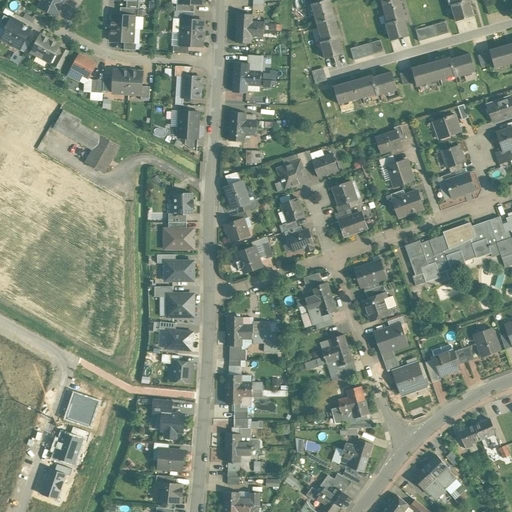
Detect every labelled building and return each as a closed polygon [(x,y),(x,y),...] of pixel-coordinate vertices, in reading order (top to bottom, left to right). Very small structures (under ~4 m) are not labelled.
[(43,0),(40,7),(57,15),(64,0),(43,0)] [(135,0),(136,0),(134,0),(127,0),(127,7),(138,8),(138,0),(135,0)] [(334,0),(327,0),(316,3),(325,39),(340,35),(344,34),(334,0)] [(403,0),(383,0),(389,20),(406,16),(407,15),(403,0)] [(457,0),(454,1),(452,1),(457,18),(476,13),(472,0),(457,0)] [(508,0),(496,0),(486,3),(489,14),(511,8),(508,0)] [(194,4),(180,3),(180,4),(177,4),(176,11),(182,11),(194,12),(195,5),(194,5),(194,4)] [(127,7),(120,7),(120,15),(135,16),(138,17),(138,8),(127,7)] [(194,12),(182,11),(181,19),(194,20),(194,12)] [(252,14),(238,13),(237,28),(251,29),(252,14)] [(120,15),(112,14),(111,28),(134,29),(135,16),(120,15)] [(4,15),(0,22),(0,23),(7,27),(11,19),(4,15)] [(389,20),(386,21),(391,37),(411,32),(406,16),(389,20)] [(31,29),(12,18),(11,19),(7,27),(1,38),(20,48),(31,29)] [(194,20),(181,19),(181,32),(203,33),(204,20),(194,20)] [(445,21),(440,23),(443,34),(449,33),(445,21)] [(440,23),(434,24),(437,36),(443,34),(440,23)] [(277,29),(282,29),(282,24),(263,24),(262,35),(277,36),(277,29)] [(434,24),(428,26),(431,38),(437,36),(434,24)] [(428,26),(422,28),(425,39),(431,38),(428,26)] [(134,29),(111,28),(110,41),(124,41),(133,42),(134,29)] [(251,29),(237,28),(236,42),(250,43),(251,29)] [(425,39),(422,28),(415,30),(419,41),(425,39)] [(203,33),(181,32),(180,45),(189,46),(203,46),(203,33)] [(41,35),(32,52),(50,62),(55,53),(58,48),(60,45),(41,35)] [(325,39),(321,40),(325,57),(345,52),(340,35),(325,39)] [(384,51),(380,40),(375,41),(378,53),(384,51)] [(133,42),(124,41),(124,49),(136,50),(136,43),(133,43),(133,42)] [(375,41),(369,43),(372,55),(378,53),(375,41)] [(511,41),(491,48),(496,67),(511,61),(511,41)] [(369,43),(363,45),(366,56),(372,55),(369,43)] [(189,46),(180,45),(180,46),(174,46),(173,52),(188,53),(189,46)] [(363,45),(357,47),(360,58),(366,56),(363,45)] [(357,47),(350,48),(353,60),(360,58),(357,47)] [(58,55),(54,64),(61,68),(69,52),(62,48),(61,50),(58,55)] [(478,69),(472,51),(453,56),(458,73),(458,75),(478,69)] [(490,52),(478,55),(481,67),(494,63),(490,52)] [(452,54),(412,66),(418,84),(458,73),(453,56),(452,54)] [(96,64),(79,55),(80,55),(79,55),(72,68),(72,69),(72,68),(88,77),(88,78),(89,78),(96,64)] [(249,63),(235,62),(234,77),(248,78),(249,63)] [(194,67),(176,66),(175,76),(184,76),(193,76),(194,67)] [(323,67),(312,71),(315,83),(327,80),(323,67)] [(268,78),(277,78),(277,69),(268,69),(268,78)] [(399,88),(394,69),(375,75),(380,92),(380,93),(399,88)] [(130,71),(114,70),(114,77),(111,77),(110,91),(113,91),(113,93),(129,94),(130,71)] [(412,70),(400,73),(403,85),(416,81),(412,70)] [(143,72),(130,71),(129,94),(141,95),(142,95),(142,86),(143,72)] [(374,73),(334,84),(339,103),(380,92),(375,75),(374,73)] [(120,352),(127,197),(35,157),(59,101),(0,76),(0,196),(22,190),(17,173),(25,170),(39,190),(41,190),(37,183),(56,191),(40,228),(44,239),(57,235),(66,265),(0,285),(0,287),(44,306),(50,305),(56,324),(120,352)] [(193,76),(184,76),(183,97),(200,98),(201,77),(193,76)] [(248,78),(234,77),(233,91),(247,92),(248,85),(248,78)] [(150,86),(142,86),(142,95),(141,95),(141,98),(149,98),(150,86)] [(511,98),(511,96),(487,105),(487,106),(489,105),(494,120),(493,121),(493,122),(511,115),(511,98)] [(102,98),(102,107),(111,107),(111,98),(102,98)] [(286,114),(287,105),(274,104),(274,114),(286,114)] [(469,117),(464,104),(457,106),(462,119),(469,117)] [(81,120),(63,110),(53,128),(81,143),(89,129),(79,124),(81,120)] [(199,112),(180,111),(178,137),(198,139),(199,112)] [(246,112),(231,111),(230,126),(245,127),(246,112)] [(455,114),(433,122),(437,132),(440,130),(443,138),(461,131),(455,114)] [(400,125),(394,127),(395,131),(396,131),(400,141),(405,139),(400,125)] [(245,127),(230,126),(229,141),(244,141),(245,127)] [(511,127),(496,133),(502,150),(510,148),(511,146),(511,127)] [(119,146),(101,136),(89,129),(81,143),(93,150),(86,163),(102,172),(110,159),(111,160),(119,146)] [(395,131),(377,137),(382,152),(401,146),(400,141),(396,131),(395,131)] [(459,145),(442,151),(448,167),(450,166),(461,162),(465,161),(459,145)] [(510,148),(502,150),(495,152),(497,158),(511,153),(510,148)] [(262,162),(262,149),(247,149),(247,162),(262,162)] [(309,150),(304,152),(308,165),(314,163),(313,160),(309,150)] [(304,152),(297,154),(300,160),(303,167),(308,165),(304,152)] [(332,153),(313,160),(314,163),(319,177),(338,170),(332,153)] [(511,153),(497,158),(499,164),(511,159),(511,153)] [(393,155),(379,160),(382,168),(388,166),(390,166),(390,165),(396,163),(393,155)] [(396,163),(390,165),(390,166),(388,166),(395,186),(413,180),(406,159),(396,163)] [(300,160),(278,168),(285,189),(308,181),(303,167),(300,160)] [(461,162),(450,166),(452,172),(456,171),(463,169),(461,162)] [(463,169),(456,171),(458,177),(448,180),(448,181),(444,182),(442,176),(432,179),(435,185),(440,184),(445,199),(452,197),(475,189),(469,173),(468,173),(466,168),(463,169)] [(452,172),(442,176),(444,182),(448,181),(448,180),(458,177),(456,171),(452,172)] [(237,172),(225,175),(229,185),(241,181),(237,172)] [(351,180),(332,187),(333,187),(340,205),(349,202),(358,199),(357,199),(350,181),(351,181),(351,180)] [(229,185),(226,187),(233,208),(242,205),(249,202),(249,201),(241,181),(229,185)] [(404,189),(391,194),(393,200),(404,196),(406,195),(404,189)] [(404,196),(393,200),(399,217),(423,208),(417,191),(406,195),(404,196)] [(193,193),(174,193),(174,213),(174,214),(187,214),(193,214),(193,207),(194,207),(194,200),(193,200),(193,193)] [(298,197),(282,203),(288,222),(289,222),(296,220),(304,217),(298,197)] [(256,199),(249,201),(249,202),(242,205),(244,211),(246,211),(258,206),(256,199)] [(349,202),(340,205),(337,206),(339,212),(351,208),(349,202)] [(362,210),(338,219),(345,237),(369,229),(362,210)] [(244,211),(229,217),(231,222),(243,218),(243,219),(248,217),(246,211),(244,211)] [(187,214),(174,214),(174,213),(169,213),(169,222),(187,222),(187,214)] [(445,235),(420,243),(419,241),(405,246),(415,275),(413,276),(416,286),(441,277),(439,273),(451,269),(451,270),(452,270),(452,269),(465,264),(465,265),(466,265),(465,261),(476,257),(476,258),(477,258),(477,257),(490,252),(492,258),(501,254),(502,257),(501,257),(505,268),(506,267),(506,266),(511,264),(511,242),(511,239),(511,238),(510,238),(508,231),(505,232),(500,216),(471,226),(474,236),(449,248),(445,235)] [(231,222),(226,224),(232,241),(249,235),(243,219),(243,218),(231,222)] [(296,220),(289,222),(288,222),(283,224),(285,231),(298,226),(296,220)] [(285,231),(287,237),(289,237),(289,236),(303,231),(301,226),(298,226),(285,231)] [(169,229),(165,229),(165,238),(171,238),(171,248),(193,248),(193,229),(187,229),(169,229)] [(303,231),(289,236),(289,237),(294,251),(304,248),(306,251),(315,248),(314,245),(314,244),(309,229),(303,231)] [(269,241),(261,244),(264,250),(266,259),(274,256),(269,241)] [(255,246),(238,252),(241,260),(243,262),(244,265),(243,268),(245,273),(262,267),(260,261),(266,259),(264,250),(257,253),(255,246)] [(166,258),(166,279),(195,279),(195,258),(166,258)] [(380,261),(356,270),(361,286),(363,285),(377,280),(386,277),(380,261)] [(319,272),(304,277),(306,284),(311,283),(321,279),(319,272)] [(327,282),(323,284),(321,279),(311,283),(315,294),(305,298),(307,305),(331,297),(332,296),(327,282)] [(377,280),(363,285),(365,291),(379,286),(377,280)] [(379,286),(365,291),(368,298),(382,293),(382,294),(386,293),(384,284),(379,286)] [(173,286),(155,286),(155,297),(168,297),(168,294),(173,294),(173,286)] [(368,298),(364,300),(371,321),(394,313),(392,307),(396,305),(392,296),(388,297),(386,293),(382,294),(382,293),(368,298)] [(173,294),(168,294),(168,297),(168,316),(194,316),(194,294),(173,294)] [(331,297),(307,305),(311,317),(314,318),(336,310),(331,297)] [(402,316),(388,321),(390,328),(400,324),(401,325),(404,323),(402,316)] [(243,317),(228,317),(228,331),(242,331),(243,317)] [(332,318),(315,324),(317,330),(334,324),(332,318)] [(176,323),(160,322),(160,329),(167,329),(176,330),(176,323)] [(390,328),(375,333),(382,352),(392,349),(407,343),(401,325),(400,324),(390,328)] [(492,328),(475,334),(483,356),(499,350),(492,328)] [(176,330),(167,329),(166,348),(192,350),(193,332),(176,330)] [(242,331),(228,331),(227,346),(229,346),(229,349),(242,349),(242,331)] [(511,343),(508,332),(501,335),(505,349),(511,346),(511,343)] [(344,334),(330,339),(332,346),(335,352),(348,348),(344,334)] [(449,344),(434,350),(433,352),(433,354),(433,355),(440,375),(460,368),(459,364),(454,351),(453,348),(452,348),(452,346),(449,344)] [(470,345),(462,348),(467,361),(475,359),(470,345)] [(332,346),(322,349),(324,356),(335,352),(332,346)] [(348,348),(335,352),(337,359),(327,362),(331,374),(335,373),(341,371),(339,366),(350,362),(353,361),(349,348),(348,348)] [(462,348),(454,351),(459,364),(467,361),(462,348)] [(242,349),(229,349),(229,360),(241,360),(246,360),(246,349),(242,349)] [(392,349),(382,352),(381,352),(384,361),(395,357),(392,349)] [(335,352),(324,356),(326,363),(327,362),(337,359),(335,352)] [(180,355),(162,354),(162,362),(174,363),(174,361),(180,361),(180,355)] [(395,357),(384,361),(388,371),(400,367),(396,356),(395,357)] [(180,361),(174,361),(174,363),(173,370),(171,372),(171,376),(173,378),(172,381),(190,382),(192,362),(180,361)] [(350,362),(339,366),(341,371),(352,367),(350,362)] [(418,363),(393,371),(402,394),(426,386),(418,363)] [(341,371),(335,373),(337,379),(355,374),(353,367),(352,367),(341,371)] [(241,375),(227,374),(227,389),(241,389),(241,375)] [(361,386),(347,390),(349,397),(351,403),(365,400),(361,386)] [(241,389),(227,389),(227,403),(234,403),(234,411),(248,411),(248,407),(241,407),(241,396),(241,389)] [(75,394),(67,418),(90,426),(99,402),(75,394)] [(349,397),(338,400),(340,406),(351,403),(349,397)] [(172,402),(154,400),(153,413),(163,414),(163,413),(171,414),(172,402)] [(340,406),(331,409),(335,423),(346,423),(345,420),(367,414),(369,414),(365,400),(351,403),(340,406)] [(171,414),(163,413),(163,414),(161,429),(166,430),(165,437),(175,438),(175,431),(183,431),(185,415),(171,414)] [(367,414),(345,420),(346,423),(346,429),(371,427),(367,414)] [(490,418),(474,424),(480,439),(489,435),(490,437),(487,439),(492,448),(501,444),(490,418)] [(474,424),(460,431),(467,448),(474,445),(473,442),(480,439),(474,424)] [(74,427),(71,437),(82,440),(87,442),(90,432),(74,427)] [(241,427),(234,427),(234,433),(226,433),(226,447),(240,448),(241,427)] [(252,437),(252,427),(241,427),(241,437),(252,437)] [(56,456),(74,462),(82,440),(71,437),(64,435),(61,443),(59,442),(57,447),(59,447),(56,456)] [(373,444),(359,439),(356,446),(356,447),(357,447),(354,453),(369,458),(373,444)] [(356,446),(346,443),(344,450),(354,453),(357,447),(356,447),(356,446)] [(502,457),(510,454),(505,444),(498,447),(502,457)] [(240,448),(226,447),(225,462),(240,462),(240,455),(240,448)] [(169,450),(160,449),(159,458),(161,460),(161,468),(183,470),(183,462),(185,462),(186,451),(169,450)] [(354,453),(344,450),(341,456),(352,460),(354,453)] [(459,461),(453,451),(446,455),(454,465),(459,461)] [(369,458),(354,453),(352,460),(341,456),(339,464),(364,472),(369,458)] [(437,455),(425,466),(436,478),(442,472),(444,474),(449,469),(450,469),(437,455)] [(477,457),(471,460),(476,468),(481,465),(477,457)] [(57,464),(55,470),(66,474),(70,476),(72,469),(57,464)] [(425,466),(413,477),(426,491),(431,486),(429,484),(430,483),(436,478),(425,466)] [(41,493),(58,498),(66,474),(55,470),(50,469),(41,493)] [(449,469),(444,474),(442,472),(436,478),(446,489),(457,478),(449,469)] [(356,476),(345,470),(342,476),(346,478),(353,481),(356,476)] [(293,486),(298,479),(290,473),(285,480),(293,486)] [(174,476),(156,475),(155,488),(157,488),(158,482),(173,483),(174,476)] [(361,479),(356,476),(353,481),(355,483),(358,484),(361,479)] [(467,485),(460,477),(455,481),(461,490),(467,485)] [(353,481),(346,478),(343,483),(353,488),(355,483),(353,481)] [(446,489),(436,478),(430,483),(444,498),(450,493),(446,489)] [(173,483),(158,482),(157,488),(157,493),(159,495),(158,501),(181,503),(183,484),(173,483)] [(319,492),(312,487),(306,495),(314,500),(315,498),(319,492)] [(332,493),(323,487),(319,492),(328,499),(332,493)] [(348,496),(337,487),(332,493),(328,499),(340,507),(348,496)] [(239,492),(225,491),(225,505),(239,505),(250,506),(250,499),(239,498),(239,492)] [(259,492),(250,492),(250,499),(250,506),(259,506),(259,492)] [(319,492),(315,498),(324,504),(320,511),(318,511),(336,511),(340,508),(340,507),(328,499),(319,492)] [(403,511),(409,505),(397,495),(383,511),(403,511)] [(437,496),(433,500),(440,507),(444,502),(437,496)] [(431,511),(415,500),(409,508),(414,511),(431,511)]
